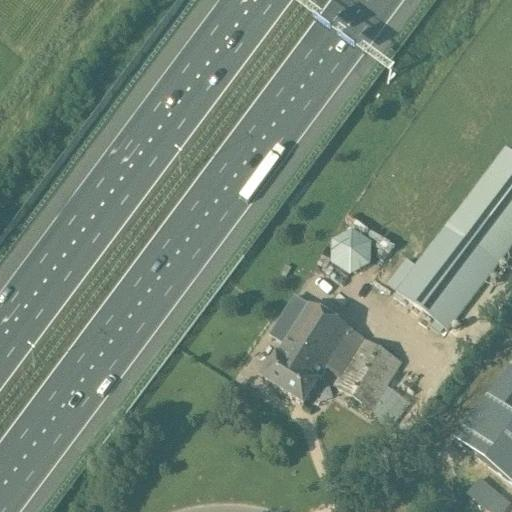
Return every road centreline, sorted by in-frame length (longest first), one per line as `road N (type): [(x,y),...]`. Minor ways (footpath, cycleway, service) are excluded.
road 1 (motorway): [(0,489),(366,0)]
road 2 (motorway): [(254,0),(0,340)]
